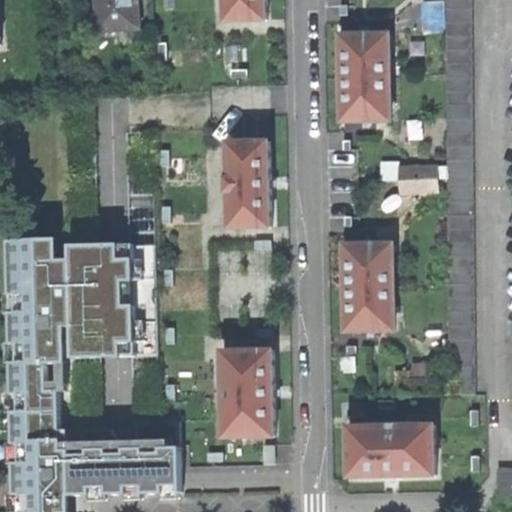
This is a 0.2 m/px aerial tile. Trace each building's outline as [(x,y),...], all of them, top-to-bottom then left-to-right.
[(97,0),(99,30),(140,28),(138,0),(97,0)] [(229,0),(230,22),(271,21),(269,0),(229,0)] [(447,31),(449,394),(476,394),(473,0),(446,0),(446,2),(447,31)] [(424,31),(447,31),(446,2),(423,2),(424,31)] [(346,54),(346,80),(392,79),(392,37),(375,37),(375,35),(362,36),(362,37),(346,37),(346,54)] [(377,121),(393,121),(392,79),(346,80),(346,102),(347,121),(364,121),(364,123),(377,123),(377,121)] [(231,193),(232,228),(272,228),(271,181),(271,142),(230,143),(231,178),(228,178),(228,193),(231,193)] [(440,170),(401,170),(402,194),(440,194),(440,170)] [(92,494),(183,492),(181,422),(138,423),(138,442),(120,442),(112,429),(82,430),(82,443),(82,451),(72,452),(72,443),(70,443),(70,452),(64,452),(64,441),(62,441),(61,391),(50,391),(49,376),(49,364),(60,363),(60,341),(47,341),(47,331),(58,331),(58,328),(75,328),(75,345),(76,345),(76,357),(103,357),(101,247),(74,248),(74,260),(73,260),(74,281),(61,282),(60,260),(46,261),(46,240),(8,241),(14,511),(63,511),(63,496),(73,496),(73,479),(90,478),(91,495),(92,495),(92,494)] [(348,271),(349,290),(395,290),(394,246),(379,246),(379,244),(364,245),(364,247),(348,247),(348,271)] [(130,246),(133,356),(160,355),(157,245),(130,246)] [(130,246),(101,247),(103,357),(133,356),(130,246)] [(381,331),(395,331),(395,290),(349,290),(349,314),(349,332),(366,331),(366,333),(381,333),(381,331)] [(228,438),(277,438),(276,395),(276,353),(227,353),(228,438)] [(397,393),(404,393),(404,384),(432,384),(432,366),(414,366),(414,373),(398,373),(397,393)] [(404,393),(404,395),(442,395),(442,384),(432,384),(404,384),(404,393)] [(352,478),(438,477),(437,428),(352,428),(352,453),(352,478)] [(82,443),(72,443),(72,452),(82,451),(82,443)] [(511,469),(499,470),(499,496),(511,495),(511,469)]
